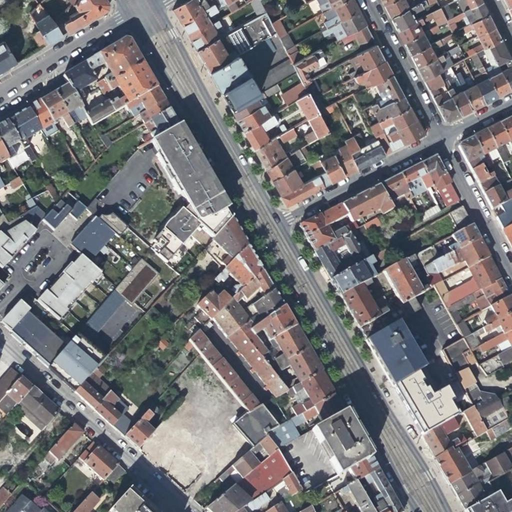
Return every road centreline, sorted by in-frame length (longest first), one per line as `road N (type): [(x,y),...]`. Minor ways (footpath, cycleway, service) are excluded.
road 1 (secondary): [(128,18),(414,511)]
road 2 (secondary): [(445,511),(280,221)]
road 3 (secondary): [(280,221),(155,3)]
road 4 (residential): [(186,511),(0,343)]
road 5 (residential): [(280,221),(439,140)]
road 6 (residential): [(364,0),(439,140)]
road 7 (residential): [(511,277),(439,140)]
road 8 (residential): [(128,18),(0,95)]
